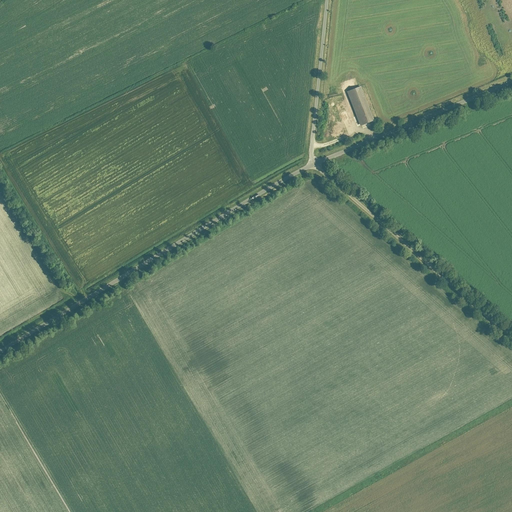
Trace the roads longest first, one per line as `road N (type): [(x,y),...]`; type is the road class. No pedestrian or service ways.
road 1 (residential): [(0,353),(313,163)]
road 2 (residential): [(313,163),(511,338)]
road 3 (residential): [(313,163),(511,81)]
road 4 (residential): [(326,0),(313,163)]
